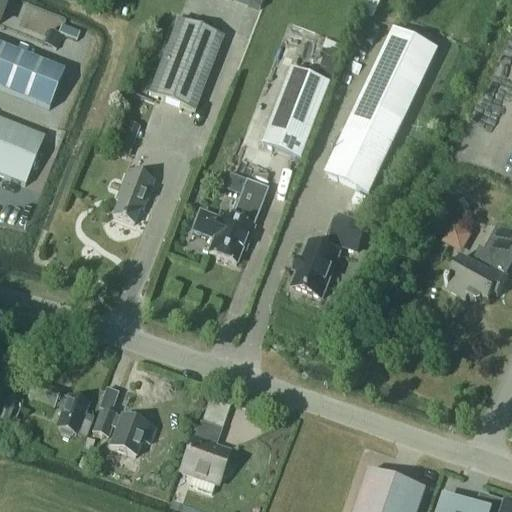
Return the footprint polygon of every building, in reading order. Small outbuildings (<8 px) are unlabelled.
[(226,0),(258,12),(262,0),(226,0)] [(222,40),(209,35),(212,28),(193,20),(190,28),(176,23),(148,98),(193,115),(222,40)] [(75,44),(79,35),(62,28),(59,37),(75,44)] [(394,33),(325,177),(368,198),(437,53),(394,33)] [(63,76),(0,50),(0,93),(48,113),(63,76)] [(330,87),(292,73),(262,148),(300,163),(330,87)] [(0,179),(24,189),(43,141),(0,123),(0,179)] [(139,130),(122,124),(110,155),(128,161),(139,130)] [(141,213),(152,185),(126,175),(115,203),(118,204),(112,220),(133,228),(139,212),(141,213)] [(246,185),(242,196),(262,204),(266,193),(246,185)] [(199,215),(191,234),(213,243),(207,257),(235,267),(245,244),(247,245),(253,230),(252,230),(232,222),(219,217),(217,222),(199,215)] [(339,220),(330,244),(357,255),(366,231),(339,220)] [(455,222),(444,245),(465,255),(476,232),(455,222)] [(444,285),(449,288),(447,291),(466,301),(468,297),(478,303),(481,298),(489,302),(493,295),(497,297),(507,279),(502,276),(511,257),(511,234),(497,226),(484,250),(478,247),(469,263),(459,258),(444,285)] [(291,289),(321,301),(341,252),(327,247),(325,253),(308,247),(291,289)] [(32,385),(25,404),(50,413),(53,407),(63,411),(55,431),(58,432),(59,433),(59,437),(69,441),(72,438),(74,438),(75,436),(84,440),(92,419),(83,416),(86,405),(68,399),(67,402),(56,398),(57,395),(32,385)] [(117,398),(105,394),(98,413),(101,414),(93,436),(108,442),(112,431),(117,432),(110,452),(136,460),(142,444),(150,446),(155,431),(121,419),(121,421),(116,419),(116,418),(111,416),(117,398)] [(15,403),(0,397),(0,398),(0,426),(6,429),(15,403)] [(191,438),(178,475),(192,480),(188,489),(210,498),(214,488),(217,489),(228,456),(214,451),(221,432),(202,425),(200,424),(195,440),(191,438)] [(94,444),(86,441),(81,454),(89,457),(94,444)] [(368,474),(354,511),(418,511),(425,494),(368,474)] [(493,505),(490,511),(478,511),(444,500),(440,511),(511,511),(511,510),(511,507),(511,511),(493,505)]
